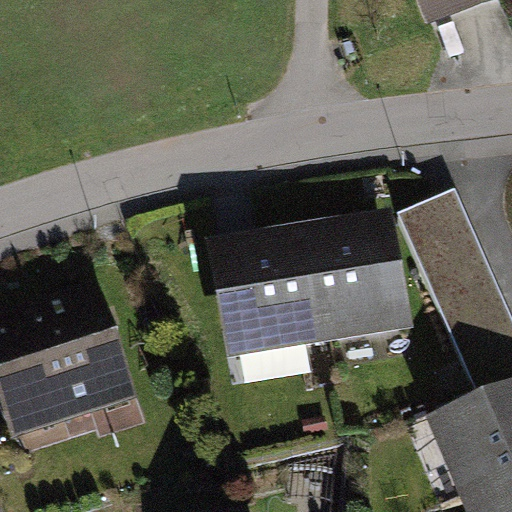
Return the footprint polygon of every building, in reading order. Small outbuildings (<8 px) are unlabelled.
[(422,0),(430,18),(476,0),(422,0)] [(481,407),(511,393),(511,322),(455,194),(398,219),(481,407)] [(401,327),(384,228),(301,243),(319,342),(401,327)] [(319,342),(301,243),(219,258),(236,356),(319,342)] [(18,332),(0,338),(0,378),(13,418),(58,403),(63,416),(123,396),(107,348),(116,345),(97,290),(14,318),(18,332)] [(511,402),(441,433),(473,510),(511,494),(511,402)] [(511,511),(511,494),(473,510),(473,511),(511,511)]
